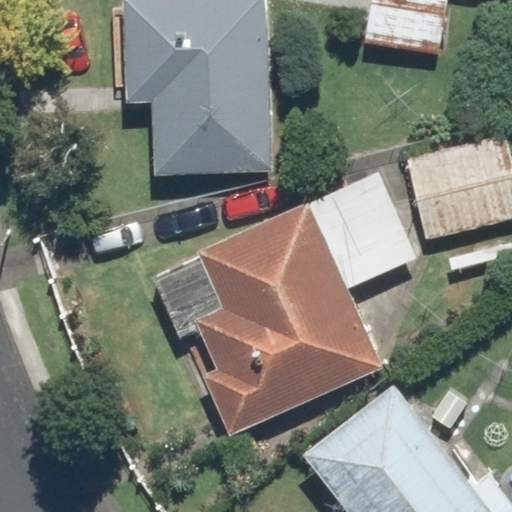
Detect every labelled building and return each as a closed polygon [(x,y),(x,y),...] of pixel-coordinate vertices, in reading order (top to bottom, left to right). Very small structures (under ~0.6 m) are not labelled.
[(264,173),(255,0),(145,0),(112,2),(117,106),(140,105),(144,179),(264,173)] [(370,0),(364,41),(438,52),(445,0),(370,0)] [(402,160),(422,240),(511,218),(511,189),(499,137),(402,160)] [(195,377),(223,438),(375,369),(339,289),(406,259),(367,174),(187,254),(190,260),(146,280),(170,331),(186,324),(207,371),(195,377)] [(467,489),(386,384),(296,454),(341,511),(511,511),(484,476),(467,489)]
